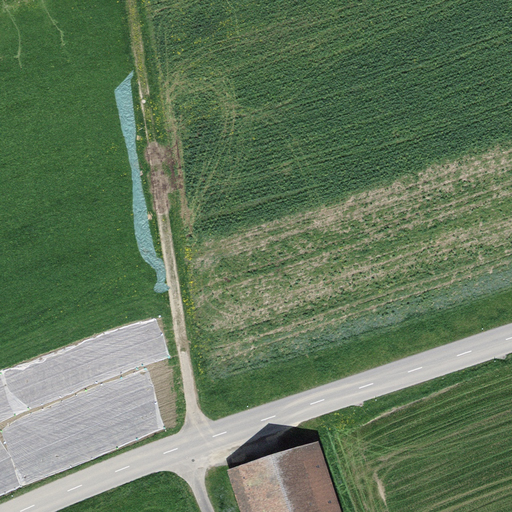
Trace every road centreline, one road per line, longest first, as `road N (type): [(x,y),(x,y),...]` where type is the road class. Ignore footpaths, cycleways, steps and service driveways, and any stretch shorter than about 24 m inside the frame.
road 1 (tertiary): [(21,511),(198,439),(511,337)]
road 2 (track): [(198,439),(120,0)]
